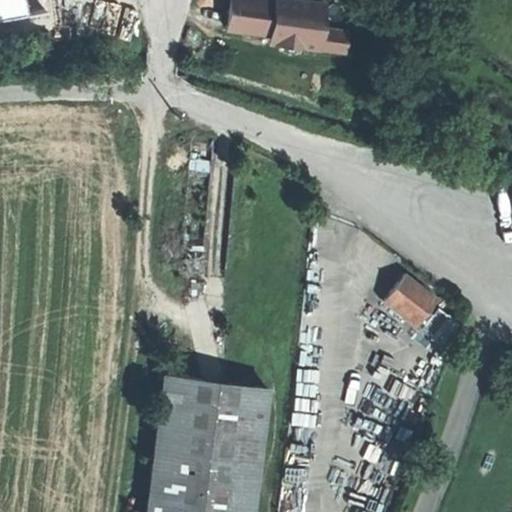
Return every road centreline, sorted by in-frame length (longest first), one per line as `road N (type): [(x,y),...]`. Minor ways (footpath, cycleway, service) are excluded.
road 1 (unclassified): [(0,93),(160,90),(261,127),(369,193),(511,311)]
road 2 (track): [(162,72),(110,511)]
